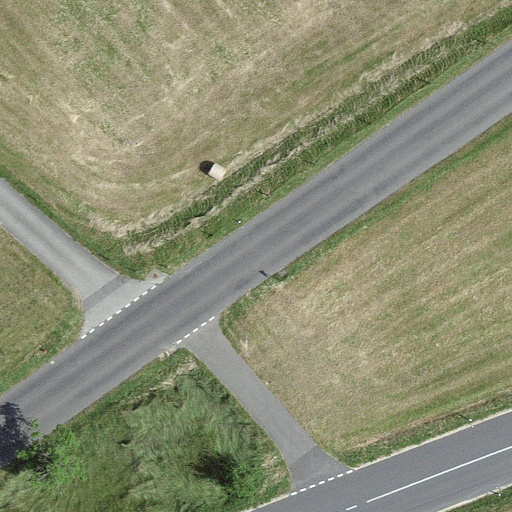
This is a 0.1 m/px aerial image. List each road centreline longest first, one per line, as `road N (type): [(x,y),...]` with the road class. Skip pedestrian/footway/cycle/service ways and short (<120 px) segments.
road 1 (tertiary): [(0,433),(511,75)]
road 2 (track): [(350,508),(181,305)]
road 3 (tertiary): [(340,511),(511,446)]
